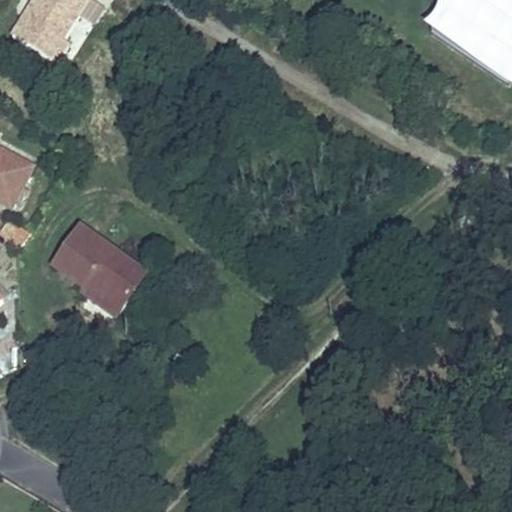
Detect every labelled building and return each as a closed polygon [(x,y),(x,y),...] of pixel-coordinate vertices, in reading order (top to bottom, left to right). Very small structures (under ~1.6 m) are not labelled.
[(511,0),(454,0),(432,32),(511,87),(511,0)] [(0,204),(12,211),(34,170),(0,150),(0,204)] [(31,237),(11,222),(1,236),(21,251),(31,237)] [(101,293),(125,310),(147,278),(83,231),(56,269),(88,292),(94,282),(103,289),(101,293)] [(118,320),(125,310),(101,293),(103,289),(94,282),(88,292),(85,296),(118,320)]
